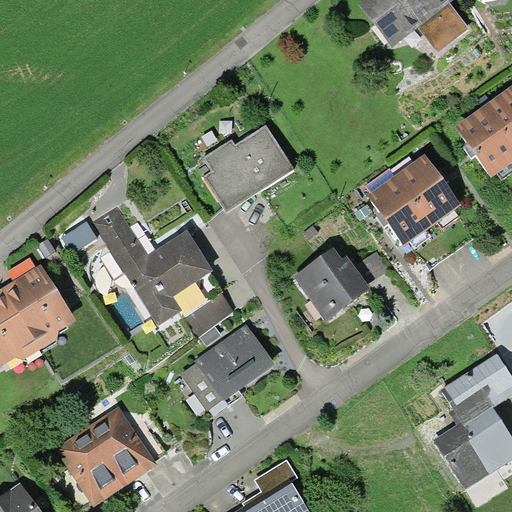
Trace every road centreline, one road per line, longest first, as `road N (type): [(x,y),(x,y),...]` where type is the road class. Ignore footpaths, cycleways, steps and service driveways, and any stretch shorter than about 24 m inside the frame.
road 1 (residential): [(511,272),(164,511)]
road 2 (residential): [(0,245),(300,0)]
